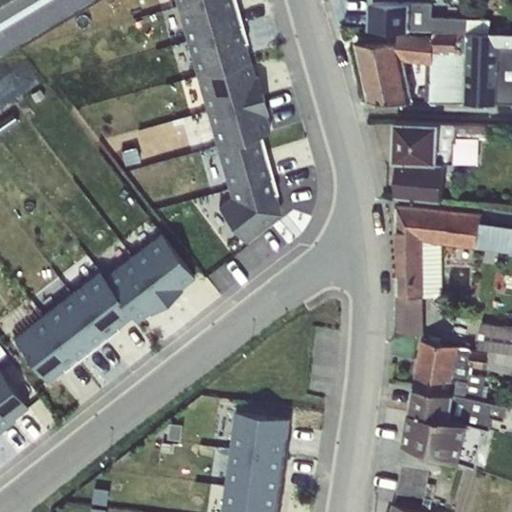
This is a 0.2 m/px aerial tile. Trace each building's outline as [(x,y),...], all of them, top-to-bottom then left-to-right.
[(0,0),(0,47),(80,0),(0,0)] [(235,229),(283,219),(263,126),(266,125),(240,0),(178,0),(180,5),(169,8),(174,33),(194,29),(229,196),(228,196),(235,229)] [(431,2),(392,0),(366,0),(369,30),(349,37),(362,99),(414,98),(412,89),(427,92),(427,101),(502,104),(503,45),(511,44),(511,26),(432,23),(431,2)] [(441,116),(393,116),(395,195),(451,197),(441,116)] [(457,132),(456,159),(483,159),(484,133),(457,132)] [(484,210),(396,204),(399,333),(423,333),(425,295),(444,294),(444,245),(511,251),(511,220),(482,219),(484,210)] [(42,375),(196,278),(166,230),(12,327),(42,375)] [(475,345),(421,340),(396,492),(451,503),(461,457),(475,464),(483,426),(492,425),(495,418),(506,419),(508,406),(470,391),(475,345)] [(5,366),(0,368),(0,430),(30,415),(5,366)] [(281,511),(293,411),(238,405),(225,511),(281,511)] [(427,511),(397,501),(394,511),(427,511)]
